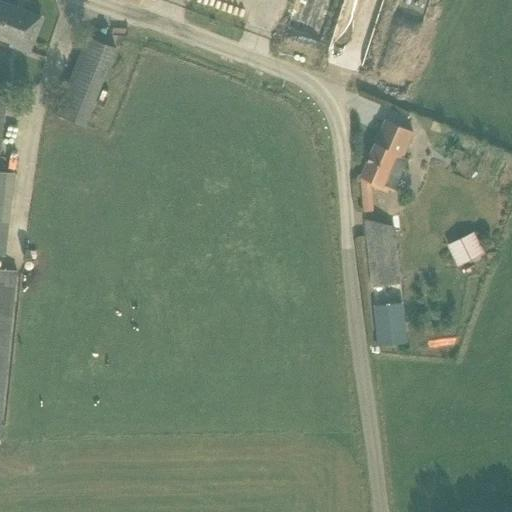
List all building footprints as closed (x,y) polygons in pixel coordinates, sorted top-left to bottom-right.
[(9,47),(28,55),(42,19),(0,1),(0,40),(10,44),(9,47)] [(87,37),(80,56),(78,55),(55,115),(86,127),(109,67),(107,66),(114,47),(87,37)] [(371,179),(396,189),(409,159),(404,157),(415,133),(399,126),(399,127),(385,121),(361,175),(371,179)] [(456,149),(451,160),(458,163),(463,152),(456,149)] [(0,255),(4,256),(12,191),(14,173),(0,171),(0,255)] [(371,179),(361,175),(364,211),(374,210),(371,179)] [(385,225),(365,220),(372,285),(400,282),(395,235),(399,235),(398,215),(390,216),(391,226),(385,225)] [(474,232),(450,244),(461,264),(484,253),(474,232)] [(0,426),(16,272),(0,269),(0,426)]
